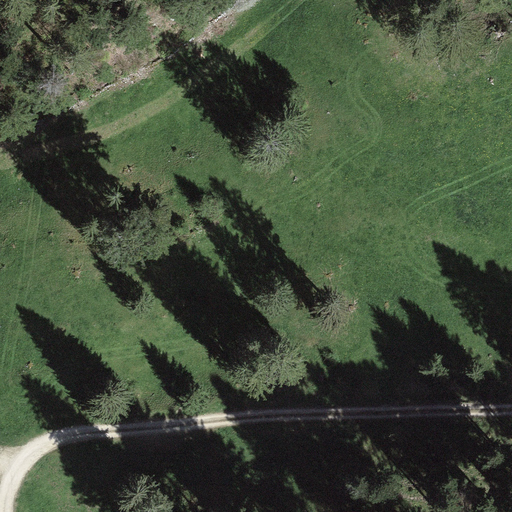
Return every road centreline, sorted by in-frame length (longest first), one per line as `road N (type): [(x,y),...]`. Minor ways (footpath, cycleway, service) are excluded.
road 1 (track): [(511,412),(69,434),(30,452),(9,484),(4,511)]
road 2 (track): [(297,0),(183,97),(77,156),(0,178)]
